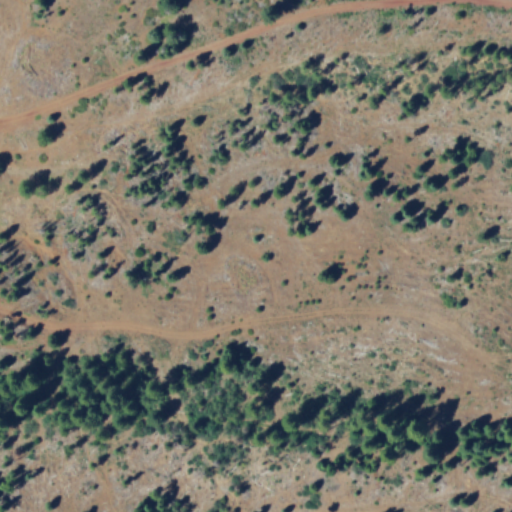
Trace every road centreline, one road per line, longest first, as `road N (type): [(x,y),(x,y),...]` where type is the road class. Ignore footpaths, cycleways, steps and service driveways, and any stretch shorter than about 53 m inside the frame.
road 1 (track): [(505,0),(346,5),(0,118)]
road 2 (track): [(471,351),(429,319),(389,308),(341,305),(193,332),(29,321),(0,310)]
